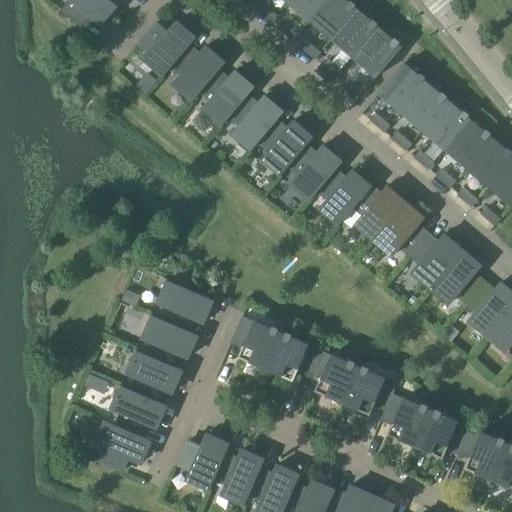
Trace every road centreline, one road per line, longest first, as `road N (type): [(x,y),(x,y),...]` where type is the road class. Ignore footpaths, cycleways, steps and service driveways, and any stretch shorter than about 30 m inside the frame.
road 1 (residential): [(186,0),(511,266)]
road 2 (residential): [(190,403),(463,511)]
road 3 (unclassified): [(437,0),(511,94)]
